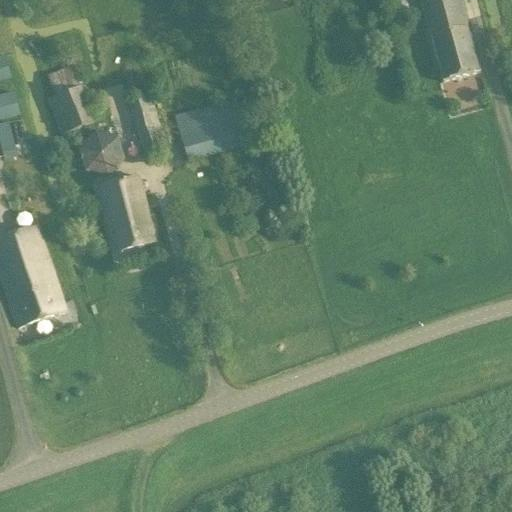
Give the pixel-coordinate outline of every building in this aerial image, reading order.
[(402,0),(389,0),(387,1),(393,23),(408,19),(402,0)] [(419,0),(443,84),(479,74),(458,0),(419,0)] [(352,26),(338,29),(346,64),(360,61),(352,26)] [(0,81),(10,79),(5,57),(0,58),(0,81)] [(80,89),(55,98),(47,102),(61,137),(94,124),(80,89)] [(0,119),(19,115),(14,95),(0,98),(0,119)] [(143,155),(163,150),(149,99),(129,105),(143,155)] [(237,102),(175,119),(187,164),(249,147),(237,102)] [(9,123),(0,125),(0,146),(14,143),(9,123)] [(96,134),(80,149),(85,170),(106,176),(122,161),(117,140),(96,134)] [(14,145),(0,148),(0,150),(3,163),(17,159),(14,145)] [(114,256),(155,245),(138,179),(97,190),(114,256)] [(0,240),(0,276),(18,331),(65,315),(37,229),(0,240)]
